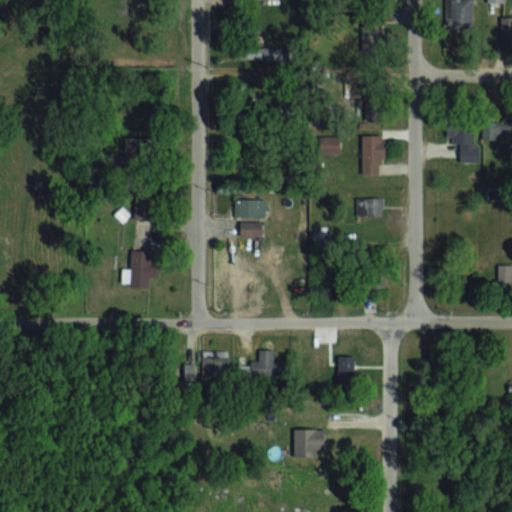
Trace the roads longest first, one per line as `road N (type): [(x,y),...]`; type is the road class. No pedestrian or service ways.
road 1 (residential): [(0,322),(511,320)]
road 2 (residential): [(199,321),(197,0)]
road 3 (residential): [(414,319),(413,0)]
road 4 (residential): [(388,511),(388,321)]
